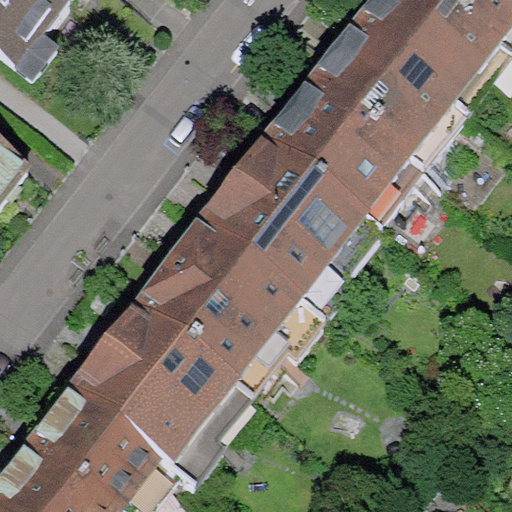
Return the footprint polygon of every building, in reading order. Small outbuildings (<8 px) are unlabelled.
[(45,76),(57,60),(41,48),(68,13),(51,0),(0,0),(0,67),(32,92),(45,76)] [(78,0),(51,0),(68,13),(78,0)] [(388,0),(367,27),(358,40),(467,125),(511,67),(501,58),(425,0),(388,0)] [(511,0),(425,0),(501,58),(511,43),(511,0)] [(428,152),(439,160),(467,125),(358,40),(322,85),(313,97),(411,174),(428,152)] [(366,231),(377,240),(405,204),(394,195),(411,174),(313,97),(277,143),(268,155),(366,231)] [(203,238),(324,332),(353,295),(330,277),(366,231),(268,155),(221,216),(203,238)] [(0,213),(28,178),(0,156),(0,213)] [(154,301),(139,320),(236,396),(273,350),(296,368),(324,332),(203,238),(154,301)] [(90,383),(74,403),(184,488),(195,497),(223,461),(200,443),(236,396),(139,320),(90,383)] [(165,511),(184,488),(74,403),(42,445),(31,459),(99,511),(165,511)] [(99,511),(31,459),(0,497),(0,511),(99,511)]
